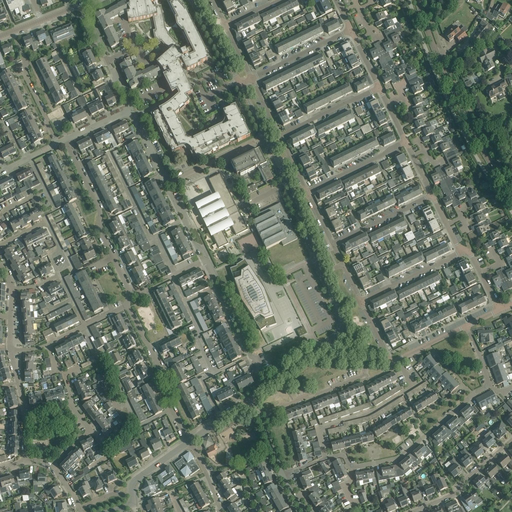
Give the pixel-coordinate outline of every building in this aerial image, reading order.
[(23,0),(8,6),(8,7),(10,12),(18,9),(21,17),(27,14),(26,13),(31,11),(28,5),(25,6),(23,1),(23,0)] [(113,8),(109,10),(110,11),(106,13),(105,11),(95,16),(98,20),(108,40),(107,40),(111,48),(119,44),(120,47),(124,45),(119,35),(117,36),(116,33),(113,27),(113,26),(111,23),(112,23),(112,22),(113,20),(113,19),(114,19),(114,18),(127,12),(127,13),(128,18),(128,22),(153,17),(156,31),(154,31),(155,35),(156,35),(158,38),(157,39),(160,42),(161,41),(170,51),(157,63),(157,64),(156,65),(157,65),(153,67),(149,69),(147,70),(141,73),(139,73),(139,72),(138,72),(136,72),(135,72),(133,68),(132,67),(131,66),(134,64),(132,61),(130,57),(126,59),(127,62),(120,66),(124,73),(130,84),(129,85),(131,89),(141,85),(140,83),(144,81),(145,82),(153,77),(154,78),(162,75),(160,72),(162,72),(164,76),(166,81),(166,82),(169,89),(170,88),(172,93),(177,91),(178,92),(180,96),(175,99),(173,102),(170,104),(167,106),(163,108),(160,110),(160,111),(155,114),(154,113),(151,114),(153,119),(153,118),(154,118),(160,130),(159,130),(162,136),(163,135),(169,148),(170,147),(171,150),(172,153),(176,151),(178,150),(179,149),(180,149),(181,148),(182,148),(183,148),(184,148),(184,149),(186,150),(187,150),(188,149),(188,150),(188,149),(189,150),(190,151),(191,152),(192,154),(193,157),(194,160),(198,159),(197,159),(200,157),(200,158),(213,153),(213,154),(219,151),(219,150),(219,151),(218,150),(230,144),(231,145),(230,145),(234,143),(235,143),(237,142),(238,142),(250,136),(244,124),(245,124),(245,123),(245,122),(244,121),(244,120),(243,119),(242,118),(241,119),(235,107),(229,109),(229,110),(223,112),(225,116),(224,116),(224,117),(224,118),(224,119),(225,119),(225,120),(224,120),(225,120),(226,119),(228,122),(224,124),(224,123),(223,123),(223,124),(222,124),(222,125),(221,125),(221,126),(210,132),(209,131),(203,134),(204,135),(194,139),(194,138),(193,139),(192,139),(191,139),(190,139),(189,139),(188,139),(188,138),(187,138),(187,137),(186,136),(185,137),(180,127),(181,126),(181,127),(182,126),(179,120),(178,120),(178,121),(175,115),(180,111),(180,112),(185,107),(184,107),(190,102),(188,100),(185,97),(187,96),(192,93),(193,93),(193,92),(190,87),(185,76),(189,72),(188,71),(201,65),(200,64),(209,60),(208,58),(206,53),(207,53),(204,47),(200,39),(197,34),(197,33),(194,27),(194,26),(193,26),(191,20),(190,20),(187,14),(188,14),(187,13),(184,8),(185,7),(184,7),(181,1),(181,0),(129,0),(128,1),(130,4),(128,5),(125,1),(118,4),(118,5),(114,7),(113,8)] [(295,0),(294,0),(289,2),(293,10),(299,7),(295,0)] [(326,0),(324,0),(317,4),(316,4),(317,6),(316,6),(319,10),(329,5),(326,0)] [(289,2),(283,5),(287,13),(293,10),(289,2)] [(495,10),(492,16),(491,15),(488,19),(492,21),(494,18),(496,19),(498,15),(503,18),(510,8),(504,4),(501,8),(498,6),(499,6),(496,10),(494,9),(494,10),(495,10)] [(232,5),(225,8),(228,14),(235,11),(232,5)] [(283,5),(277,8),(281,16),(287,13),(283,5)] [(329,5),(319,10),(321,15),(322,16),(332,11),(329,5)] [(277,8),(272,11),(275,19),(281,16),(277,8)] [(272,11),(266,14),(269,22),(275,19),(272,11)] [(377,28),(384,24),(392,20),(389,15),(386,17),(383,12),(376,16),(379,22),(380,22),(381,25),(377,27),(377,28)] [(256,15),(251,17),(255,25),(261,22),(258,14),(256,15)] [(258,14),(261,22),(262,22),(263,25),(269,22),(266,14),(259,17),(258,14)] [(310,14),(305,16),(308,23),(314,20),(312,17),(310,14)] [(251,17),(245,20),(249,28),(255,25),(251,17)] [(331,23),(331,24),(334,31),(341,28),(336,19),(330,21),(331,23)] [(245,20),(240,23),(243,31),(249,28),(245,20)] [(390,32),(400,27),(398,23),(394,25),(392,20),(384,24),(387,30),(388,29),(390,32)] [(491,33),(494,29),(483,20),(480,24),(481,25),(476,32),(477,33),(475,35),(474,34),(469,41),(476,47),(489,31),(491,33)] [(235,29),(232,30),(237,39),(240,37),(238,33),(243,31),(240,23),(234,26),(235,29)] [(334,31),(331,24),(325,26),(328,34),(334,31)] [(71,25),(51,33),(53,38),(54,42),(66,38),(65,36),(74,32),(71,25)] [(308,40),(323,33),(320,25),(305,33),(308,40)] [(467,37),(464,34),(468,31),(468,30),(465,26),(458,31),(454,27),(448,32),(448,33),(445,36),(450,41),(451,40),(452,40),(452,39),(455,37),(460,43),(467,37)] [(389,42),(392,50),(397,47),(396,44),(400,42),(397,34),(402,31),(400,27),(390,32),(390,33),(385,35),(389,33),(391,37),(391,38),(387,39),(389,42)] [(44,31),(36,34),(40,43),(45,41),(47,46),(52,44),(50,39),(47,40),(44,31)] [(305,33),(290,40),(293,48),(308,40),(305,33)] [(30,37),(23,40),(26,48),(31,46),(32,46),(34,51),(39,49),(37,45),(37,44),(35,39),(32,40),(30,37)] [(242,43),(245,49),(255,44),(254,44),(252,41),(251,42),(249,40),(242,43)] [(275,47),(278,55),(293,48),(290,40),(275,47)] [(387,63),(392,61),(390,56),(388,52),(392,50),(389,42),(384,45),(384,44),(382,44),(381,41),(377,43),(379,48),(387,63)] [(341,48),(336,51),(337,54),(338,55),(343,52),(351,49),(348,42),(341,46),(340,46),(341,48)] [(245,49),(248,55),(255,52),(254,49),(257,48),(255,44),(245,49)] [(3,52),(5,55),(12,52),(12,53),(14,52),(13,51),(12,49),(12,48),(10,45),(3,48),(2,47),(1,48),(2,49),(3,51),(3,52)] [(86,61),(86,62),(93,58),(94,58),(93,57),(92,58),(90,52),(91,52),(90,51),(88,53),(85,48),(78,51),(81,56),(83,55),(86,61)] [(379,62),(381,66),(387,63),(379,48),(376,50),(376,49),(370,52),(373,59),(378,57),(380,61),(379,62)] [(335,49),(329,52),(331,57),(334,56),(337,54),(335,49)] [(346,58),(354,54),(351,49),(343,52),(346,58)] [(484,62),(488,71),(495,67),(490,59),(496,56),(492,50),(487,52),(486,50),(479,54),(480,56),(478,57),(482,63),(484,62)] [(53,60),(59,57),(56,51),(50,54),(53,60)] [(248,55),(251,61),(261,56),(259,52),(256,54),(255,52),(248,55)] [(356,60),(354,54),(346,58),(343,59),(346,65),(356,60)] [(322,55),(316,58),(319,65),(326,62),(322,55)] [(261,56),(251,61),(254,67),(261,63),(260,61),(263,60),(261,56)] [(86,61),(84,62),(87,68),(89,74),(96,70),(94,65),(97,64),(96,63),(95,64),(93,58),(86,62),(86,61)] [(316,58),(310,61),(313,68),(319,65),(316,58)] [(36,67),(37,69),(48,64),(45,59),(36,64),(38,67),(36,67)] [(359,66),(356,60),(346,65),(349,71),(359,66)] [(310,61),(304,64),(308,71),(309,74),(315,72),(313,68),(310,61)] [(398,77),(404,74),(401,67),(396,69),(394,65),(392,61),(387,63),(389,68),(394,78),(397,83),(395,78),(398,76),(398,77)] [(391,80),(394,78),(389,68),(387,63),(381,66),(383,71),(384,70),(386,74),(382,76),(385,84),(391,81),(391,80)] [(39,70),(41,73),(50,68),(48,64),(37,69),(38,70),(39,70)] [(304,64),(298,67),(302,74),(308,71),(304,64)] [(408,81),(408,82),(417,77),(418,77),(412,65),(407,68),(406,64),(401,67),(404,74),(406,78),(406,77),(409,75),(410,76),(412,80),(408,81)] [(298,67),(292,70),(296,77),(302,74),(298,67)] [(41,76),(42,78),(52,73),(50,68),(41,73),(42,76),(41,76)] [(333,75),(332,72),(330,68),(327,69),(329,74),(325,76),(326,78),(329,76),(333,75)] [(292,70),(286,73),(290,80),(291,82),(295,80),(293,78),(296,77),(292,70)] [(0,74),(0,81),(2,80),(13,75),(12,73),(11,74),(9,71),(3,74),(3,73),(0,74)] [(93,75),(96,81),(92,82),(95,87),(96,87),(105,82),(104,83),(102,80),(104,79),(103,76),(102,76),(100,72),(100,71),(93,75)] [(44,79),(45,82),(55,78),(52,73),(42,78),(43,80),(44,79)] [(286,73),(280,75),(284,83),(290,80),(286,73)] [(13,75),(2,80),(5,85),(15,80),(13,75)] [(280,75),(274,78),(278,86),(284,83),(280,75)] [(363,81),(360,83),(363,90),(370,87),(367,83),(371,81),(369,76),(362,80),(363,81)] [(417,77),(408,82),(412,80),(414,83),(410,85),(412,88),(411,89),(415,95),(422,91),(420,86),(424,84),(421,79),(419,81),(417,77)] [(45,85),(46,87),(57,82),(55,78),(45,82),(47,85),(45,85)] [(274,78),(268,81),(272,89),(278,86),(274,78)] [(5,85),(3,86),(5,90),(7,89),(17,84),(15,80),(5,85)] [(490,99),(498,95),(500,99),(505,97),(502,93),(503,92),(501,89),(507,86),(504,80),(494,86),(495,87),(487,91),(486,90),(490,99)] [(272,89),(268,81),(263,84),(266,92),(272,89)] [(48,88),(50,91),(59,87),(57,82),(46,87),(47,89),(48,88)] [(363,90),(360,83),(354,86),(358,93),(363,90)] [(7,89),(9,94),(18,89),(17,86),(18,86),(17,84),(7,89)] [(107,85),(100,88),(101,91),(102,92),(104,90),(106,94),(107,94),(109,98),(105,99),(109,107),(116,103),(107,85)] [(337,100),(352,92),(349,85),(333,92),(337,100)] [(50,95),(51,96),(61,91),(59,87),(50,91),(51,94),(50,95)] [(9,94),(12,98),(22,93),(21,92),(20,92),(18,89),(9,94)] [(97,103),(94,105),(98,112),(104,109),(100,102),(103,101),(99,92),(97,90),(94,91),(97,97),(98,99),(95,100),(97,103)] [(53,97),(54,101),(64,96),(61,91),(51,96),(52,98),(53,97)] [(337,100),(333,92),(318,99),(322,107),(337,100)] [(12,98),(14,103),(23,98),(22,96),(23,95),(22,93),(12,98)] [(64,96),(54,101),(56,103),(54,104),(55,106),(66,101),(64,96)] [(272,102),(275,108),(281,105),(280,103),(285,100),(284,98),(283,96),(272,102)] [(417,106),(418,109),(421,108),(429,104),(427,99),(423,101),(420,97),(413,100),(416,106),(417,106)] [(14,103),(16,108),(26,102),(26,101),(24,101),(23,98),(14,103)] [(221,109),(227,107),(224,99),(219,101),(221,109)] [(322,107),(318,99),(304,107),(307,114),(322,107)] [(369,103),(372,109),(378,105),(376,99),(369,103)] [(26,102),(16,108),(18,112),(28,108),(26,105),(27,104),(26,102)] [(90,103),(87,105),(90,111),(92,115),(98,112),(94,105),(91,106),(90,103)] [(81,121),(76,110),(72,112),(71,112),(67,105),(63,106),(69,117),(71,116),(74,124),(81,121)] [(275,108),(278,114),(287,110),(287,109),(284,111),(281,105),(275,108)] [(368,110),(371,116),(381,111),(378,105),(372,109),(368,110)] [(80,112),(77,113),(81,121),(87,118),(85,113),(82,108),(82,107),(78,109),(80,112)] [(418,117),(419,121),(422,119),(430,116),(428,110),(424,112),(421,108),(418,109),(414,112),(417,118),(418,117)] [(290,115),(287,110),(278,114),(280,120),(287,117),(294,114),(293,113),(290,115)] [(22,120),(23,121),(33,116),(32,114),(31,115),(29,111),(20,116),(22,120)] [(351,111),(345,114),(348,122),(350,125),(355,122),(354,119),(353,116),(351,111)] [(371,116),(374,122),(384,117),(381,111),(371,116)] [(290,123),(288,119),(295,116),(294,114),(287,117),(280,120),(283,126),(290,123)] [(345,114),(339,117),(342,125),(348,122),(345,114)] [(18,116),(7,121),(10,126),(15,123),(14,121),(19,118),(18,116)] [(23,121),(25,125),(34,121),(33,118),(34,117),(33,116),(23,121)] [(339,117),(333,120),(336,128),(342,125),(339,117)] [(384,117),(374,122),(377,128),(387,123),(384,117)] [(431,127),(428,122),(424,124),(422,119),(419,121),(415,123),(418,129),(419,129),(420,132),(416,135),(423,131),(431,127)] [(333,120),(327,123),(330,131),(336,128),(333,120)] [(25,125),(27,130),(38,125),(37,123),(35,124),(34,121),(25,125)] [(125,122),(119,125),(122,132),(127,130),(128,134),(132,132),(131,129),(129,129),(125,122)] [(327,123),(321,126),(325,134),(330,131),(327,123)] [(372,131),(369,124),(363,127),(367,133),(372,131)] [(27,130),(30,135),(39,130),(37,127),(38,126),(38,125),(27,130)] [(116,137),(113,139),(117,147),(121,145),(120,141),(118,139),(120,138),(119,134),(122,132),(119,125),(112,129),(116,137)] [(313,126),(307,129),(311,137),(315,135),(317,134),(315,129),(314,127),(313,126)] [(321,126),(315,129),(317,134),(319,137),(325,134),(321,126)] [(424,143),(432,139),(439,135),(440,135),(439,133),(437,130),(433,132),(431,127),(423,131),(426,137),(427,137),(429,140),(424,142),(424,143)] [(307,129),(301,132),(305,140),(311,137),(307,129)] [(30,135),(32,139),(42,134),(41,132),(40,133),(39,130),(30,135)] [(106,131),(100,134),(104,142),(107,141),(109,144),(112,143),(114,148),(117,147),(113,139),(112,136),(110,137),(106,131)] [(301,132),(295,135),(299,143),(305,140),(301,132)] [(392,133),(386,136),(390,144),(396,141),(392,133)] [(43,139),(42,136),(43,136),(42,134),(32,139),(36,147),(41,144),(39,141),(41,140),(43,139)] [(100,134),(95,137),(98,143),(95,145),(97,150),(100,156),(102,155),(100,150),(103,147),(101,144),(104,142),(100,134)] [(299,143),(295,135),(289,138),(293,146),(299,143)] [(432,150),(440,147),(447,143),(448,143),(445,138),(441,140),(439,135),(432,139),(434,145),(435,144),(437,148),(432,150)] [(390,144),(386,136),(380,139),(384,147),(390,144)] [(89,138),(83,141),(86,149),(90,147),(91,151),(94,149),(89,138)] [(379,146),(375,139),(360,146),(364,153),(379,146)] [(86,149),(83,141),(77,144),(83,155),(85,154),(84,150),(86,149)] [(9,147),(6,148),(10,156),(16,153),(12,145),(11,142),(7,143),(9,147)] [(125,146),(128,152),(140,146),(137,142),(131,144),(125,146)] [(446,160),(450,158),(456,155),(454,152),(457,151),(454,145),(450,148),(447,143),(440,147),(443,153),(444,152),(445,156),(449,154),(450,158),(446,160)] [(10,156),(6,148),(4,150),(2,146),(0,147),(0,151),(1,154),(4,159),(10,156)] [(140,146),(128,152),(131,157),(142,151),(140,146)] [(360,146),(345,153),(349,161),(364,153),(360,146)] [(240,174),(241,176),(260,167),(267,181),(266,182),(265,182),(266,185),(267,186),(273,182),(272,183),(270,180),(272,179),(273,179),(270,171),(266,164),(264,160),(262,158),(263,157),(259,149),(231,163),(237,175),(240,174)] [(136,160),(144,156),(142,151),(131,157),(133,161),(135,160),(136,160)] [(299,158),(302,164),(312,159),(312,158),(310,152),(299,158)] [(345,153),(330,161),(334,168),(349,161),(345,153)] [(395,157),(398,163),(405,160),(402,153),(395,157)] [(448,163),(450,167),(454,175),(459,173),(457,168),(462,166),(458,159),(456,155),(450,158),(452,161),(452,162),(449,164),(448,163)] [(50,164),(51,165),(58,161),(55,156),(48,159),(50,164)] [(136,162),(137,165),(146,160),(144,156),(136,160),(135,160),(136,162)] [(302,164),(305,169),(312,166),(311,164),(313,162),(312,159),(302,164)] [(137,165),(139,169),(149,165),(146,160),(137,165)] [(398,163),(401,169),(408,165),(405,160),(398,163)] [(49,169),(51,172),(54,170),(61,167),(58,161),(51,165),(52,168),(49,169)] [(87,165),(90,170),(97,167),(94,161),(87,165)] [(39,171),(43,169),(45,168),(42,163),(37,165),(39,171)] [(305,169),(308,175),(315,172),(314,171),(317,169),(315,164),(312,166),(305,169)] [(137,170),(139,175),(151,169),(149,165),(139,169),(137,170)] [(328,173),(324,165),(321,166),(322,169),(319,170),(322,176),(325,174),(328,173)] [(377,165),(371,168),(376,179),(377,179),(375,176),(381,173),(377,165)] [(401,169),(404,175),(411,171),(408,165),(401,169)] [(63,172),(62,169),(61,167),(54,170),(56,176),(63,172)] [(90,170),(93,176),(100,172),(97,167),(90,170)] [(444,171),(441,172),(448,187),(453,185),(449,177),(454,175),(450,167),(444,170),(444,171)] [(371,168),(366,171),(369,179),(370,181),(371,181),(371,182),(376,179),(371,168)] [(440,186),(442,190),(448,187),(441,172),(439,168),(438,168),(441,173),(437,174),(437,173),(431,176),(435,184),(439,182),(441,186),(440,186)] [(25,172),(23,173),(31,189),(34,187),(31,180),(33,179),(29,170),(28,169),(24,171),(25,172)] [(151,169),(139,175),(140,177),(143,176),(144,178),(153,174),(151,169)] [(369,179),(366,171),(360,174),(363,182),(369,179)] [(411,171),(404,175),(407,181),(414,177),(411,171)] [(56,176),(59,181),(66,178),(63,172),(56,176)] [(93,176),(95,181),(105,176),(102,177),(100,172),(93,176)] [(315,172),(308,175),(311,182),(318,178),(315,172)] [(31,189),(23,173),(21,174),(20,173),(16,175),(17,176),(20,182),(23,180),(25,183),(24,183),(27,190),(31,189)] [(220,174),(210,179),(208,180),(217,197),(209,201),(210,203),(209,204),(206,206),(204,203),(198,206),(219,249),(228,244),(222,231),(232,227),(236,236),(248,230),(237,209),(234,202),(220,174)] [(360,174),(354,177),(359,187),(365,185),(364,183),(363,182),(360,174)] [(95,181),(98,187),(105,183),(108,181),(105,176),(95,181)] [(354,177),(348,180),(351,188),(351,187),(353,190),(359,187),(354,177)] [(11,178),(4,181),(8,188),(11,187),(13,190),(16,188),(11,178)] [(62,179),(59,181),(61,186),(69,183),(66,178),(62,179)] [(156,185),(154,180),(151,182),(150,179),(141,183),(142,186),(145,185),(147,190),(156,185)] [(351,188),(348,180),(341,183),(344,189),(344,188),(347,193),(353,190),(351,187),(351,188)] [(8,188),(4,181),(0,183),(0,187),(2,191),(4,195),(7,193),(5,190),(8,188)] [(339,182),(334,184),(338,192),(344,189),(341,183),(340,181),(339,182)] [(61,186),(64,192),(71,188),(69,183),(61,186)] [(98,187),(101,192),(108,188),(105,183),(98,187)] [(242,190),(245,196),(258,190),(255,184),(242,190)] [(334,184),(329,187),(332,195),(338,192),(334,184)] [(159,190),(156,185),(147,190),(145,191),(147,195),(149,194),(159,190)] [(465,198),(462,191),(457,193),(455,189),(453,185),(448,187),(450,191),(455,202),(459,200),(459,201),(465,198)] [(138,194),(135,186),(130,189),(134,196),(138,194)] [(112,193),(113,192),(110,187),(108,188),(101,192),(103,197),(112,193)] [(329,187),(323,190),(326,197),(332,195),(329,187)] [(419,187),(413,190),(416,197),(422,195),(419,187)] [(452,204),(455,202),(450,191),(448,187),(442,190),(444,194),(445,194),(447,198),(442,200),(446,208),(452,204)] [(64,192),(67,197),(74,194),(71,188),(64,192)] [(469,205),(478,201),(476,197),(477,197),(473,190),(469,192),(467,188),(461,190),(462,191),(465,198),(467,202),(467,201),(470,199),(472,203),(469,205)] [(149,194),(152,199),(161,194),(159,190),(149,194)] [(326,197),(323,190),(316,193),(318,198),(316,199),(318,204),(321,202),(320,200),(324,198),(326,197)] [(413,190),(407,193),(411,200),(416,197),(413,190)] [(116,198),(113,192),(112,193),(103,197),(106,203),(116,198)] [(407,193),(401,196),(405,203),(411,200),(407,193)] [(77,199),(74,194),(67,197),(64,199),(67,204),(77,199)] [(154,203),(163,199),(161,194),(152,199),(154,203)] [(393,196),(387,199),(391,207),(397,203),(395,199),(393,196)] [(401,196),(395,199),(397,203),(398,206),(405,203),(401,196)] [(106,203),(109,208),(116,204),(113,199),(116,198),(106,203)] [(128,198),(124,200),(128,209),(133,207),(128,198)] [(474,207),(477,213),(485,210),(485,209),(482,205),(487,203),(484,198),(478,201),(469,205),(473,203),(475,207),(474,207)] [(156,208),(165,203),(163,199),(154,203),(151,205),(153,209),(156,208)] [(387,199),(381,202),(385,209),(391,207),(387,199)] [(60,200),(55,203),(58,209),(63,206),(60,200)] [(374,202),(368,205),(373,215),(379,212),(374,202)] [(374,202),(379,212),(385,209),(381,202),(375,205),(374,202)] [(156,208),(159,213),(168,208),(165,203),(156,208)] [(257,220),(253,222),(266,249),(281,242),(283,246),(298,239),(296,235),(291,225),(290,224),(290,223),(291,222),(290,219),(288,220),(288,218),(280,203),(266,211),(263,212),(261,213),(259,214),(256,216),(255,216),(257,220)] [(71,204),(61,209),(64,214),(67,213),(74,209),(71,204)] [(116,204),(109,208),(111,213),(114,212),(116,215),(122,212),(120,209),(118,210),(116,205),(116,204)] [(324,209),(328,216),(338,211),(335,204),(324,209)] [(369,208),(363,211),(367,218),(373,215),(368,205),(369,208)] [(421,210),(424,216),(431,213),(428,207),(421,210)] [(35,212),(33,213),(36,222),(39,220),(38,218),(41,217),(37,208),(34,210),(35,212)] [(159,213),(161,217),(170,213),(168,208),(159,213)] [(67,213),(69,218),(76,215),(74,209),(67,213)] [(478,224),(478,225),(479,224),(486,221),(486,220),(484,216),(488,214),(485,209),(485,210),(477,213),(470,217),(474,215),(476,218),(475,218),(478,224)] [(328,216),(330,222),(340,217),(340,216),(338,211),(328,216)] [(367,218),(363,211),(357,214),(361,221),(367,218)] [(29,212),(26,214),(30,222),(33,221),(34,223),(36,222),(33,213),(30,215),(29,212)] [(161,217),(163,222),(172,217),(170,213),(161,217)] [(424,216),(427,222),(434,219),(431,213),(424,216)] [(24,218),(21,219),(25,227),(28,226),(27,224),(30,222),(26,214),(23,215),(24,218)] [(69,218),(64,221),(66,227),(72,224),(79,220),(77,215),(76,215),(69,218)] [(115,222),(109,225),(112,231),(122,225),(125,224),(121,215),(114,219),(115,222)] [(170,224),(174,222),(172,217),(163,222),(166,229),(171,226),(170,224)] [(330,222),(333,228),(340,224),(343,222),(342,220),(343,219),(342,217),(341,218),(340,217),(330,222)] [(25,227),(21,219),(19,220),(17,218),(14,219),(19,228),(21,226),(22,228),(25,227)] [(19,228),(14,219),(12,220),(13,223),(10,225),(14,232),(17,231),(16,229),(19,228)] [(404,219),(398,222),(399,224),(402,229),(407,226),(404,219)] [(427,222),(430,228),(437,225),(434,219),(427,222)] [(72,224),(75,229),(82,226),(79,220),(72,224)] [(478,225),(478,224),(471,228),(475,226),(477,229),(476,230),(479,236),(487,232),(485,228),(489,226),(486,220),(486,221),(479,224),(478,225)] [(399,224),(398,222),(392,225),(396,232),(395,232),(397,235),(403,233),(402,229),(399,224)] [(340,224),(333,228),(336,233),(343,230),(340,224)] [(112,231),(111,231),(112,235),(113,235),(114,235),(120,233),(121,235),(126,233),(122,225),(112,231)] [(156,225),(154,226),(150,228),(153,235),(159,232),(156,225)] [(392,225),(386,227),(390,235),(395,232),(396,232),(392,225)] [(437,225),(430,228),(433,234),(440,231),(437,225)] [(75,229),(77,235),(84,231),(82,226),(75,229)] [(144,234),(140,226),(136,228),(134,229),(136,233),(138,232),(140,236),(144,234)] [(386,227),(380,231),(384,238),(390,235),(386,227)] [(170,231),(173,238),(182,234),(180,229),(177,230),(176,228),(170,231)] [(43,230),(40,231),(44,239),(47,238),(48,240),(51,239),(46,230),(44,232),(43,230)] [(38,234),(35,236),(40,244),(43,243),(42,241),(44,239),(40,231),(37,232),(38,234)] [(84,231),(77,235),(75,236),(77,242),(87,237),(84,231)] [(380,231),(374,233),(378,241),(384,238),(380,231)] [(495,245),(498,243),(506,239),(506,240),(504,234),(500,236),(497,232),(490,235),(493,241),(495,245)] [(116,242),(118,246),(130,241),(126,233),(121,235),(122,238),(117,241),(116,241),(116,242)] [(378,241),(374,233),(368,236),(370,241),(372,244),(372,246),(375,245),(376,245),(378,244),(378,243),(378,241)] [(34,234),(29,236),(33,245),(36,243),(37,246),(40,244),(35,236),(34,234)] [(148,241),(144,234),(140,236),(136,237),(137,240),(139,241),(140,240),(142,244),(146,242),(148,241)] [(173,238),(176,242),(185,238),(182,234),(173,238)] [(366,234),(360,237),(364,244),(370,241),(368,236),(367,237),(366,234)] [(26,237),(23,239),(28,250),(32,248),(30,246),(33,245),(29,236),(26,238),(26,237)] [(360,237),(354,240),(358,247),(364,244),(360,237)] [(88,238),(77,244),(78,247),(81,245),(82,247),(90,243),(88,238)] [(176,242),(178,247),(187,243),(185,238),(176,242)] [(507,251),(511,248),(511,242),(508,244),(506,240),(506,239),(498,243),(501,249),(502,249),(504,252),(499,255),(507,251)] [(354,240),(348,243),(352,250),(358,247),(354,240)] [(130,241),(118,246),(120,250),(121,250),(122,251),(127,248),(128,250),(134,248),(130,241)] [(151,249),(148,241),(146,242),(142,244),(140,245),(143,250),(145,252),(151,249)] [(82,247),(84,251),(92,247),(90,243),(82,247)] [(178,247),(180,252),(189,248),(187,243),(178,247)] [(352,250),(348,243),(342,246),(346,253),(350,251),(352,250)] [(439,244),(433,247),(434,248),(439,258),(445,255),(441,247),(439,244)] [(447,244),(441,247),(445,255),(451,252),(447,244)] [(4,256),(6,258),(14,254),(13,251),(15,250),(13,247),(5,252),(6,255),(4,256)] [(84,255),(85,256),(94,252),(93,250),(94,250),(92,247),(84,251),(85,254),(84,255)] [(189,248),(180,252),(185,261),(191,258),(189,254),(192,252),(189,248)] [(433,261),(439,258),(434,248),(428,251),(433,261)] [(161,253),(159,250),(151,253),(152,255),(149,256),(151,259),(159,255),(159,254),(161,253)] [(421,253),(425,261),(426,263),(427,264),(433,261),(428,251),(428,250),(425,252),(421,254),(421,253)] [(94,252),(85,256),(86,260),(82,261),(84,264),(88,263),(87,261),(94,258),(96,256),(94,252)] [(127,260),(127,261),(138,256),(135,257),(132,252),(124,256),(125,256),(124,256),(124,257),(125,261),(127,260)] [(425,261),(421,253),(415,256),(419,264),(425,261)] [(9,260),(11,263),(20,258),(18,255),(16,256),(14,254),(6,258),(8,261),(9,260)] [(158,264),(163,262),(159,255),(151,259),(151,261),(153,261),(154,260),(155,261),(156,261),(158,264)] [(135,263),(136,266),(141,263),(138,256),(127,261),(126,262),(128,266),(129,265),(129,266),(135,263)] [(371,265),(373,264),(376,263),(373,256),(368,259),(371,265)] [(415,256),(409,259),(413,267),(419,264),(415,256)] [(11,266),(12,269),(21,264),(19,262),(21,260),(20,258),(11,263),(13,265),(11,266)] [(407,270),(403,262),(402,259),(396,262),(397,265),(401,273),(407,270)] [(409,259),(403,262),(407,270),(413,267),(409,259)] [(272,303),(267,292),(265,292),(263,289),(265,288),(259,276),(256,278),(245,260),(236,265),(237,267),(230,269),(241,300),(242,300),(243,303),(261,331),(267,327),(267,328),(276,325),(269,304),(272,303)] [(455,265),(458,271),(467,266),(465,260),(455,265)] [(47,266),(44,267),(48,276),(51,274),(50,272),(53,271),(49,262),(46,264),(47,266)] [(352,267),(355,272),(365,268),(362,262),(352,267)] [(134,276),(142,272),(145,271),(141,263),(136,266),(137,268),(132,271),(132,272),(131,272),(131,273),(133,276),(134,276)] [(16,271),(17,273),(26,268),(24,266),(22,267),(21,264),(12,269),(14,272),(16,271)] [(43,265),(37,268),(42,276),(45,275),(46,277),(48,276),(44,267),(43,265)] [(390,265),(384,268),(389,278),(395,275),(391,268),(390,265)] [(397,265),(391,268),(395,275),(401,273),(397,265)] [(458,271),(461,277),(470,272),(467,266),(458,271)] [(159,270),(161,274),(166,271),(168,275),(169,274),(166,267),(159,270)] [(17,277),(19,280),(27,275),(25,272),(27,271),(26,268),(17,273),(19,276),(17,277)] [(355,272),(358,278),(369,273),(366,268),(365,268),(355,272)] [(511,288),(511,281),(511,279),(511,278),(511,271),(511,269),(511,270),(505,272),(505,273),(502,275),(500,270),(509,290),(511,288)] [(200,270),(195,272),(198,279),(203,277),(200,270)] [(509,290),(500,270),(499,270),(502,275),(498,277),(498,276),(492,279),(497,289),(502,287),(504,292),(509,290)] [(78,280),(79,281),(88,276),(85,271),(75,277),(76,278),(77,278),(78,280)] [(134,276),(137,282),(147,276),(145,277),(142,272),(134,276)] [(195,272),(189,275),(193,282),(198,279),(195,272)] [(464,275),(466,281),(473,278),(470,272),(461,277),(464,275)] [(371,280),(369,274),(369,273),(358,278),(361,284),(368,281),(371,280)] [(438,273),(432,276),(435,283),(441,280),(438,273)] [(27,275),(19,280),(20,282),(22,281),(23,284),(32,279),(30,276),(28,278),(27,275)] [(68,286),(72,284),(74,283),(70,275),(64,278),(68,286)] [(189,275),(184,278),(187,285),(193,282),(189,275)] [(79,281),(81,285),(90,281),(88,276),(79,281)] [(147,276),(137,282),(136,282),(138,286),(139,285),(139,286),(143,284),(144,287),(151,284),(147,276)] [(432,276),(426,279),(429,286),(431,289),(437,286),(435,283),(432,276)] [(181,277),(178,279),(179,280),(178,280),(182,287),(187,285),(184,278),(182,279),(181,277)] [(473,278),(466,281),(463,283),(466,289),(476,284),(473,278)] [(429,286),(426,279),(420,282),(425,292),(427,290),(426,288),(429,286)] [(374,286),(371,280),(368,281),(361,284),(364,291),(374,286)] [(81,285),(83,290),(92,286),(90,281),(81,285)] [(58,282),(53,285),(57,293),(60,292),(61,294),(63,292),(58,282)] [(203,290),(209,287),(206,282),(200,284),(201,286),(203,290)] [(425,292),(420,282),(414,285),(417,292),(423,289),(425,292)] [(57,293),(53,285),(47,287),(48,289),(46,290),(50,299),(52,298),(55,296),(54,294),(57,293)] [(414,285),(408,288),(411,295),(417,292),(414,285)] [(83,290),(85,294),(94,290),(92,286),(83,290)] [(156,298),(164,294),(167,293),(164,288),(154,294),(156,298)] [(408,288),(402,291),(405,298),(411,295),(408,288)] [(88,299),(97,295),(94,290),(85,294),(87,298),(88,299)] [(184,292),(187,298),(192,295),(190,291),(190,290),(184,292)] [(20,293),(21,301),(27,300),(29,300),(31,300),(31,295),(29,295),(29,291),(24,292),(24,293),(20,293)] [(394,291),(388,294),(392,301),(398,298),(396,294),(394,291)] [(402,291),(396,294),(398,298),(399,301),(405,298),(402,291)] [(156,298),(158,303),(167,299),(168,298),(167,296),(166,297),(164,294),(156,298)] [(388,294),(382,297),(386,304),(392,301),(388,294)] [(88,304),(99,299),(97,295),(88,299),(90,303),(88,304)] [(198,303),(204,300),(206,304),(215,299),(213,295),(204,299),(203,297),(190,303),(193,310),(197,308),(198,309),(200,308),(198,303)] [(482,295),(476,298),(480,306),(486,303),(482,295)] [(382,297),(376,300),(380,307),(386,304),(382,297)] [(476,298),(470,301),(474,309),(480,306),(476,298)] [(90,305),(92,308),(101,304),(99,299),(88,304),(89,306),(90,305)] [(158,303),(160,308),(169,303),(167,299),(158,303)] [(217,304),(215,299),(206,304),(203,306),(204,308),(207,306),(208,309),(217,304)] [(380,307),(376,300),(370,303),(374,310),(378,308),(380,307)] [(470,301),(464,304),(468,311),(474,309),(470,301)] [(160,308),(163,312),(171,308),(169,303),(160,308)] [(101,304),(92,308),(94,313),(103,308),(101,304)] [(220,309),(217,304),(208,309),(211,313),(220,309)] [(468,311),(464,304),(458,307),(462,314),(468,311)] [(453,306),(447,309),(451,316),(457,313),(453,306)] [(43,312),(48,310),(46,307),(42,310),(39,311),(41,315),(44,314),(43,312)] [(163,312),(165,317),(173,313),(171,308),(163,312)] [(211,313),(208,315),(210,319),(213,318),(222,314),(220,309),(211,313)] [(445,319),(441,312),(440,309),(439,309),(438,309),(437,309),(437,310),(434,312),(439,322),(445,319)] [(447,309),(441,312),(445,319),(451,316),(447,309)] [(88,316),(85,311),(81,313),(85,321),(91,318),(89,315),(88,316)] [(434,312),(428,315),(429,317),(433,325),(439,322),(434,312)] [(165,317),(167,321),(176,317),(173,313),(165,317)] [(224,318),(222,314),(213,318),(217,325),(222,322),(221,320),(224,318)] [(112,326),(115,325),(123,321),(120,316),(117,318),(115,315),(109,318),(112,326)] [(76,316),(70,318),(74,325),(79,322),(76,316)] [(379,322),(382,327),(389,324),(389,323),(393,321),(391,316),(379,322)] [(425,316),(422,318),(427,328),(433,325),(429,317),(426,319),(425,316)] [(167,321),(169,326),(178,322),(176,317),(167,321)] [(509,323),(511,327),(511,326),(511,318),(510,320),(509,317),(503,319),(506,325),(509,323)] [(64,319),(68,328),(74,325),(70,318),(65,321),(64,319)] [(422,318),(416,321),(421,331),(427,328),(422,318)] [(64,319),(58,321),(60,324),(59,324),(63,331),(68,328),(64,319)] [(415,334),(421,331),(416,320),(410,323),(415,334)] [(115,331),(126,326),(123,321),(115,325),(117,330),(115,331)] [(178,322),(169,326),(172,331),(182,326),(180,321),(178,322)] [(208,330),(204,322),(200,324),(204,332),(208,330)] [(95,325),(90,328),(93,335),(99,333),(96,327),(101,325),(99,323),(98,324),(95,325)] [(382,327),(385,333),(395,328),(392,323),(390,324),(389,324),(382,327)] [(63,331),(59,324),(54,326),(57,333),(63,331)] [(216,335),(228,330),(225,325),(216,330),(218,334),(216,335)] [(126,326),(115,331),(117,336),(114,337),(115,340),(124,336),(122,334),(128,331),(128,330),(128,329),(127,326),(126,326)] [(300,335),(306,333),(304,327),(297,330),(300,335)] [(385,333),(388,339),(399,334),(396,328),(395,329),(395,328),(385,333)] [(53,334),(51,329),(43,333),(45,338),(53,334)] [(219,336),(221,339),(230,334),(228,330),(216,335),(217,337),(219,336)] [(493,337),(493,336),(492,331),(484,332),(484,331),(478,332),(478,336),(481,336),(481,339),(485,338),(486,343),(493,343),(492,337),(493,337)] [(220,344),(220,345),(232,339),(230,334),(221,339),(223,343),(220,344)] [(399,334),(388,339),(391,346),(401,341),(398,335),(399,334)] [(81,335),(76,337),(80,345),(85,342),(81,335)] [(122,340),(125,345),(134,341),(132,337),(131,337),(130,336),(122,340)] [(31,337),(25,338),(25,345),(29,345),(29,346),(34,345),(34,341),(32,341),(31,337)] [(76,337),(71,340),(74,348),(80,345),(76,337)] [(178,337),(173,339),(177,347),(182,345),(178,337)] [(93,342),(96,350),(104,346),(105,345),(101,338),(96,341),(93,342)] [(173,339),(168,341),(173,350),(177,347),(173,339)] [(220,345),(223,349),(234,343),(232,339),(220,345)] [(65,343),(66,344),(69,350),(74,348),(71,340),(65,343)] [(134,341),(125,345),(127,350),(135,346),(135,345),(136,345),(136,344),(134,341)] [(168,341),(164,343),(168,352),(173,350),(168,341)] [(495,346),(488,349),(489,353),(496,349),(500,348),(504,346),(502,342),(499,344),(498,344),(495,346)] [(168,352),(164,343),(162,344),(161,343),(159,345),(161,349),(159,349),(162,355),(163,354),(168,352)] [(225,348),(227,352),(237,348),(234,343),(223,349),(225,348)] [(66,344),(60,347),(64,354),(69,352),(69,350),(66,344)] [(64,354),(60,347),(55,350),(59,357),(64,354)] [(228,354),(230,357),(239,353),(237,348),(227,352),(225,354),(226,355),(228,354)] [(130,355),(132,360),(140,356),(141,355),(139,352),(138,352),(138,351),(130,355)] [(26,354),(25,362),(32,362),(32,356),(34,356),(34,353),(29,353),(29,354),(26,354)] [(239,353),(230,357),(232,362),(241,357),(239,353)] [(486,357),(488,363),(500,358),(498,358),(496,353),(486,357)] [(424,367),(425,368),(434,359),(430,355),(423,362),(422,361),(420,362),(421,364),(423,362),(426,365),(424,367)] [(133,366),(134,369),(138,367),(137,364),(143,361),(144,360),(142,357),(141,357),(140,356),(132,360),(128,362),(131,367),(133,366)] [(199,361),(196,356),(190,358),(193,364),(199,361)] [(174,364),(172,360),(171,357),(168,359),(170,361),(166,363),(168,367),(174,364)] [(491,368),(492,368),(504,364),(504,363),(501,364),(502,364),(500,365),(499,361),(501,360),(500,358),(488,363),(491,368)] [(426,372),(428,374),(437,365),(439,364),(434,359),(425,368),(427,367),(430,370),(429,372),(428,371),(426,372)] [(201,367),(199,361),(193,364),(196,369),(201,367)] [(172,368),(174,373),(181,370),(181,369),(184,368),(181,363),(172,368)] [(504,364),(492,368),(494,374),(506,369),(504,364)] [(431,378),(432,378),(441,369),(437,365),(428,374),(430,373),(432,375),(429,378),(430,379),(431,378)] [(134,372),(136,377),(148,372),(145,367),(139,370),(138,367),(134,369),(135,372),(134,372)] [(204,372),(201,367),(196,369),(198,375),(204,372)] [(0,371),(1,377),(10,375),(8,369),(6,369),(0,370),(0,371)] [(438,381),(439,380),(439,379),(445,374),(441,369),(432,378),(434,377),(436,380),(434,381),(436,383),(438,381)] [(494,374),(496,379),(508,375),(508,374),(505,375),(504,372),(506,371),(506,369),(494,374)] [(174,373),(177,379),(184,375),(181,370),(174,373)] [(246,377),(242,379),(246,386),(253,383),(250,377),(253,376),(250,371),(244,374),(246,377)] [(138,388),(139,387),(145,384),(143,380),(150,377),(148,372),(136,377),(139,382),(136,383),(138,388)] [(229,377),(228,377),(233,388),(234,388),(233,386),(237,384),(240,390),(246,386),(242,379),(239,380),(238,377),(234,379),(233,377),(232,377),(230,372),(227,374),(229,377)] [(391,374),(389,375),(388,375),(392,383),(397,381),(393,372),(391,373),(391,374)] [(442,386),(443,384),(451,377),(447,372),(445,374),(439,379),(439,380),(442,383),(440,384),(442,386)] [(25,374),(25,382),(29,382),(29,383),(34,383),(34,379),(35,379),(35,374),(33,374),(25,374)] [(392,383),(388,375),(389,375),(388,374),(386,375),(387,376),(384,377),(388,386),(389,388),(394,386),(392,383)] [(10,375),(1,377),(3,383),(11,381),(10,375)] [(184,375),(177,379),(180,384),(187,381),(184,375)] [(508,375),(496,379),(498,385),(508,382),(508,383),(510,382),(510,380),(507,381),(506,377),(508,377),(508,375)] [(74,384),(77,390),(88,385),(85,376),(78,379),(79,382),(74,384)] [(230,390),(233,388),(228,377),(227,378),(229,381),(228,381),(227,379),(223,381),(227,389),(223,391),(226,399),(233,395),(230,390)] [(382,378),(379,380),(383,388),(388,386),(384,377),(382,378)] [(446,390),(447,389),(447,388),(455,381),(451,377),(443,384),(446,387),(444,389),(446,390)] [(200,383),(197,378),(190,381),(193,387),(194,386),(200,383)] [(374,381),(375,383),(379,390),(383,388),(379,380),(376,381),(376,380),(374,381)] [(447,388),(447,389),(451,393),(459,386),(455,381),(447,388)] [(360,394),(365,392),(362,383),(360,384),(357,385),(360,394)] [(375,383),(371,385),(375,393),(379,391),(379,390),(375,383)] [(142,395),(144,394),(151,390),(149,385),(146,386),(145,384),(139,387),(142,395)] [(177,387),(180,393),(187,390),(184,384),(177,387)] [(226,399),(223,391),(221,388),(217,390),(216,387),(211,389),(209,384),(207,385),(213,398),(217,396),(220,402),(226,399)] [(79,396),(81,395),(89,392),(91,391),(88,385),(77,390),(79,396)] [(375,393),(371,385),(368,387),(368,386),(366,387),(370,396),(375,393)] [(65,399),(64,394),(68,393),(67,389),(63,390),(62,386),(56,388),(56,389),(57,392),(59,401),(65,399)] [(347,389),(348,390),(351,398),(356,396),(352,387),(349,388),(347,389)] [(59,401),(57,392),(56,389),(50,390),(53,402),(59,401)] [(41,394),(35,395),(36,404),(43,403),(42,399),(45,398),(44,395),(44,392),(44,390),(40,391),(41,394)] [(50,390),(44,392),(44,395),(45,398),(47,404),(53,402),(50,390)] [(144,394),(147,399),(154,396),(151,390),(144,394)] [(180,393),(183,398),(189,395),(187,390),(180,393)] [(343,392),(346,401),(348,404),(353,402),(351,398),(348,390),(345,391),(343,392)] [(492,391),(487,394),(493,405),(494,404),(497,403),(499,402),(498,399),(497,400),(495,398),(492,391)] [(89,392),(81,395),(83,401),(91,398),(89,392)] [(341,403),(346,401),(343,392),(340,393),(338,393),(341,403)] [(434,393),(429,396),(433,403),(438,400),(434,393)] [(201,396),(199,397),(202,402),(208,400),(205,394),(201,396)] [(334,396),(331,397),(334,404),(334,406),(339,404),(336,394),(334,395),(334,396)] [(487,394),(481,397),(487,408),(488,407),(487,405),(491,403),(492,405),(493,405),(487,394)] [(183,398),(185,404),(195,399),(192,400),(189,395),(183,398)] [(147,399),(150,404),(157,401),(154,396),(147,399)] [(421,401),(419,403),(423,409),(428,406),(424,399),(422,396),(419,398),(421,401)] [(433,403),(429,396),(427,398),(424,399),(428,406),(433,403)] [(487,408),(481,397),(476,400),(481,409),(482,411),(486,408),(487,408)] [(321,400),(324,408),(327,407),(328,409),(330,408),(329,406),(326,398),(323,399),(323,398),(321,399),(321,400)] [(185,404),(188,409),(195,406),(198,404),(195,399),(185,404)] [(85,413),(87,412),(94,406),(96,404),(94,400),(92,400),(81,407),(85,413)] [(208,400),(202,402),(201,403),(204,408),(210,405),(208,400)] [(316,401),(316,402),(320,410),(324,408),(321,400),(318,401),(318,400),(316,401)] [(150,404),(152,410),(159,406),(157,401),(150,404)] [(423,409),(419,403),(416,404),(415,401),(411,404),(414,410),(416,409),(418,412),(423,409)] [(105,406),(104,406),(106,408),(108,411),(113,407),(111,405),(112,404),(110,402),(105,406)] [(320,410),(316,402),(313,403),(313,402),(311,403),(315,412),(320,410)] [(308,405),(305,406),(308,414),(313,412),(309,403),(307,404),(308,405)] [(505,404),(502,407),(503,408),(504,406),(507,409),(510,413),(511,411),(506,405),(505,404)] [(210,405),(204,408),(207,413),(213,410),(210,405)] [(469,415),(474,411),(476,413),(478,412),(474,406),(472,408),(469,405),(464,409),(469,415)] [(87,412),(90,417),(97,411),(94,406),(87,412)] [(159,406),(152,410),(155,415),(162,412),(159,406)] [(188,409),(191,415),(197,411),(195,406),(188,409)] [(292,409),(290,410),(293,419),(298,417),(295,408),(292,410),(292,409)] [(409,409),(404,412),(408,419),(413,415),(409,409)] [(462,416),(460,418),(465,423),(471,417),(469,415),(464,409),(460,413),(462,416)] [(293,419),(290,410),(287,411),(285,412),(288,421),(293,419)] [(90,417),(94,422),(101,416),(97,411),(90,417)] [(197,411),(191,415),(193,420),(200,417),(197,411)] [(404,412),(398,415),(402,421),(402,422),(408,419),(404,412)] [(398,414),(393,417),(397,424),(402,421),(398,415),(398,414)] [(96,421),(99,426),(106,420),(103,415),(101,416),(94,422),(96,421)] [(393,417),(388,420),(392,427),(397,424),(393,417)] [(465,423),(460,418),(458,420),(455,417),(451,421),(458,429),(456,427),(459,425),(461,427),(462,425),(465,423)] [(99,426),(103,431),(113,423),(109,418),(106,420),(99,426)] [(165,420),(162,421),(167,431),(163,433),(166,438),(165,438),(167,442),(175,438),(173,434),(172,435),(165,420)] [(382,424),(383,425),(387,430),(392,427),(388,420),(382,424)] [(454,432),(458,429),(451,421),(446,425),(448,428),(446,430),(451,435),(452,437),(454,438),(457,435),(454,432)] [(491,430),(490,431),(494,436),(496,435),(500,439),(506,434),(502,429),(505,427),(501,422),(497,426),(498,428),(494,432),(491,430)] [(113,423),(103,431),(102,432),(106,437),(113,432),(113,433),(117,430),(113,423)] [(383,425),(378,428),(382,434),(387,431),(387,430),(383,425)] [(382,434),(378,428),(373,431),(377,438),(382,434)] [(150,443),(152,447),(154,451),(162,447),(158,439),(161,438),(157,429),(153,431),(157,439),(150,443)] [(292,436),(292,439),(301,437),(300,433),(303,433),(302,429),(300,429),(298,430),(299,431),(292,433),(293,435),(292,435),(292,436)] [(442,429),(437,433),(442,438),(445,436),(447,438),(449,437),(451,435),(446,430),(444,432),(442,429)] [(494,436),(490,431),(483,437),(486,440),(483,442),(488,449),(495,443),(491,439),(494,436)] [(354,437),(356,444),(362,443),(360,437),(359,432),(353,434),(354,437)] [(444,441),(437,433),(432,437),(435,440),(433,442),(437,447),(439,445),(440,445),(444,441)] [(214,444),(212,441),(209,436),(202,440),(202,441),(205,449),(214,444)] [(98,445),(96,441),(94,442),(91,438),(86,441),(91,451),(93,454),(96,452),(93,447),(98,445)] [(139,453),(140,455),(142,460),(150,456),(147,449),(149,448),(145,439),(140,441),(143,447),(137,450),(138,454),(139,453)] [(86,441),(80,444),(84,452),(87,451),(88,453),(91,451),(86,441)] [(481,451),(484,448),(478,441),(472,446),(469,449),(477,458),(483,453),(481,451)] [(308,448),(306,442),(303,443),(295,445),(297,451),(304,449),(308,448)] [(216,445),(212,446),(208,448),(209,451),(206,452),(209,458),(218,454),(216,450),(218,449),(216,445)] [(422,445),(417,449),(422,455),(424,458),(431,452),(427,446),(425,448),(422,445)] [(137,465),(136,461),(135,460),(138,458),(133,448),(128,450),(132,459),(126,462),(129,469),(137,465)] [(458,459),(462,464),(466,468),(472,462),(468,457),(471,455),(465,448),(460,452),(462,455),(458,459)] [(78,449),(74,453),(79,458),(80,460),(85,455),(78,449)] [(415,456),(413,458),(419,465),(421,463),(420,462),(422,461),(420,458),(422,455),(417,449),(413,453),(415,456)] [(68,457),(69,458),(69,457),(74,463),(75,462),(76,464),(77,465),(79,463),(76,461),(79,458),(74,453),(72,452),(68,457)] [(175,464),(177,468),(180,472),(181,472),(185,478),(190,475),(190,476),(200,470),(193,460),(194,459),(190,452),(183,457),(184,458),(175,464)] [(497,462),(501,465),(503,468),(508,464),(511,469),(511,458),(509,460),(505,455),(497,462)] [(69,458),(65,462),(74,471),(78,467),(77,465),(76,464),(75,462),(74,463),(69,457),(69,458)] [(408,457),(404,461),(411,469),(409,467),(412,464),(414,468),(415,468),(419,465),(413,458),(411,460),(408,457)] [(447,463),(444,465),(447,468),(446,469),(454,478),(457,475),(458,475),(459,476),(461,474),(461,473),(461,472),(457,467),(459,465),(458,463),(456,462),(453,458),(449,462),(447,463)] [(328,462),(327,463),(329,466),(333,464),(335,469),(342,465),(343,465),(342,462),(341,462),(340,462),(340,460),(335,462),(334,460),(328,462)] [(399,470),(398,470),(400,477),(403,476),(404,475),(406,473),(411,469),(404,461),(401,463),(400,463),(398,464),(399,466),(401,468),(399,470)] [(74,471),(65,462),(60,467),(66,473),(68,471),(73,476),(76,473),(74,471)] [(256,465),(258,470),(268,466),(267,463),(265,464),(264,462),(256,465)] [(335,469),(332,470),(335,476),(337,474),(345,471),(346,470),(345,468),(344,467),(343,468),(342,465),(335,469)] [(485,472),(488,476),(491,479),(496,474),(499,477),(501,475),(493,465),(485,472)] [(258,470),(260,475),(268,472),(267,470),(269,469),(268,466),(258,470)] [(391,468),(387,468),(388,475),(388,476),(389,476),(389,479),(395,478),(398,477),(400,477),(398,470),(397,471),(394,471),(393,468),(393,466),(391,467),(391,468)] [(157,477),(164,488),(172,482),(174,484),(178,481),(174,476),(175,475),(169,467),(162,471),(163,473),(157,477)] [(379,474),(377,474),(378,481),(380,481),(383,480),(385,480),(385,476),(388,475),(387,468),(381,470),(382,473),(379,474)] [(227,478),(224,473),(225,473),(223,470),(221,471),(223,474),(217,478),(220,483),(225,480),(227,478)] [(300,479),(302,485),(309,481),(308,478),(312,476),(311,475),(310,470),(302,474),(303,477),(300,479)] [(17,480),(17,481),(18,484),(25,483),(24,480),(29,479),(30,481),(33,480),(32,474),(30,474),(29,471),(22,472),(23,473),(19,473),(20,476),(17,477),(16,476),(17,480)] [(103,471),(100,472),(104,481),(107,480),(108,484),(117,480),(113,472),(107,475),(106,472),(104,473),(103,471)] [(347,477),(345,471),(337,474),(339,477),(336,478),(337,482),(332,484),(333,487),(339,484),(344,482),(343,479),(347,477)] [(373,471),(367,472),(369,483),(373,483),(373,485),(377,485),(376,478),(375,479),(373,471)] [(260,475),(262,480),(272,476),(271,473),(269,474),(268,472),(260,475)] [(361,473),(355,475),(357,482),(356,482),(357,488),(360,487),(360,485),(363,484),(361,473)] [(85,476),(88,482),(90,489),(94,487),(96,492),(103,489),(101,484),(98,478),(91,481),(88,474),(85,476)] [(33,479),(33,484),(33,485),(43,485),(43,484),(47,484),(47,475),(38,475),(38,479),(33,479)] [(437,484),(438,487),(440,491),(447,488),(443,480),(440,481),(437,475),(431,478),(434,485),(437,484)] [(12,476),(6,478),(9,487),(11,486),(13,490),(19,488),(18,484),(17,481),(14,482),(12,476)] [(90,489),(85,476),(83,477),(85,482),(81,484),(83,488),(79,490),(83,498),(90,495),(87,490),(90,489)] [(272,476),(262,480),(264,485),(272,482),(271,480),(273,479),(272,476)] [(480,476),(473,482),(476,486),(479,489),(477,491),(480,495),(482,493),(479,489),(485,483),(487,485),(489,488),(493,485),(490,482),(489,481),(486,477),(483,479),(480,476)] [(9,487),(6,478),(0,480),(2,486),(0,486),(0,492),(0,494),(1,494),(10,491),(9,487)] [(228,485),(230,483),(227,478),(225,480),(220,483),(217,485),(221,490),(228,485)] [(149,494),(150,497),(162,492),(157,483),(154,484),(153,480),(146,483),(146,485),(145,488),(143,489),(145,496),(149,494)] [(427,487),(424,480),(418,483),(419,485),(420,489),(423,487),(427,497),(434,494),(431,485),(427,487)] [(308,489),(309,492),(319,487),(317,484),(314,486),(313,484),(311,485),(309,481),(302,485),(304,490),(308,489)] [(191,488),(193,493),(201,489),(198,483),(192,487),(190,484),(187,486),(189,489),(191,488)] [(231,490),(228,485),(221,490),(224,495),(231,490)] [(266,489),(269,494),(278,488),(276,486),(275,487),(273,485),(266,489)] [(422,494),(420,489),(419,485),(414,487),(414,488),(414,489),(409,491),(414,502),(421,499),(420,495),(422,494)] [(52,487),(47,490),(45,492),(48,495),(50,494),(54,499),(62,494),(57,487),(53,490),(52,487)] [(308,497),(312,502),(318,498),(321,496),(319,493),(321,491),(318,487),(319,487),(309,492),(312,495),(308,497)] [(270,499),(279,494),(278,492),(279,491),(278,488),(269,494),(272,498),(270,499)] [(193,493),(196,498),(204,494),(201,489),(193,493)] [(403,494),(400,495),(397,497),(401,508),(408,505),(405,498),(409,496),(405,489),(402,491),(403,494)] [(235,495),(231,490),(224,495),(227,500),(233,496),(235,499),(238,497),(236,494),(235,495)] [(259,500),(262,498),(264,497),(261,492),(256,495),(259,500)] [(473,492),(463,499),(465,502),(462,504),(467,511),(468,511),(471,510),(469,507),(473,505),(472,503),(474,502),(476,504),(478,505),(483,502),(479,497),(478,498),(473,492)] [(196,498),(199,503),(207,499),(204,494),(196,498)] [(270,499),(273,504),(283,497),(282,495),(280,496),(279,494),(270,499)] [(319,505),(320,507),(328,502),(324,497),(320,500),(318,498),(321,496),(318,498),(312,502),(316,507),(319,505)] [(274,503),(277,507),(284,503),(283,501),(285,500),(283,497),(273,504),(274,503)] [(147,509),(160,504),(158,498),(148,502),(149,505),(146,506),(147,509)] [(207,499),(199,503),(202,509),(210,505),(207,499)] [(387,501),(389,504),(385,506),(387,511),(391,511),(396,510),(391,499),(387,501)] [(64,500),(53,501),(54,506),(58,506),(58,511),(67,511),(66,503),(65,503),(64,500)] [(322,510),(318,511),(329,511),(332,510),(335,508),(333,505),(332,503),(330,500),(328,502),(320,507),(322,510)] [(446,505),(448,511),(459,511),(459,510),(455,501),(446,505)] [(284,503),(277,507),(279,511),(280,511),(283,511),(286,511),(290,509),(289,507),(287,504),(286,505),(284,503)]
